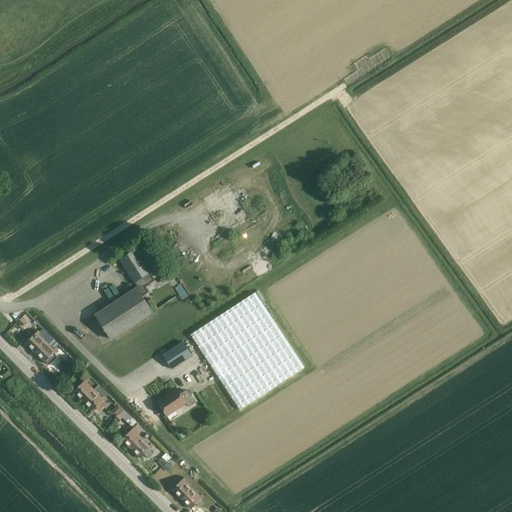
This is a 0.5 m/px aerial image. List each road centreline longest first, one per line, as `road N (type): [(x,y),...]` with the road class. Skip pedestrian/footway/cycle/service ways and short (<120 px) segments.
road 1 (track): [(388,57),(0,305)]
road 2 (tertiary): [(169,511),(0,342)]
